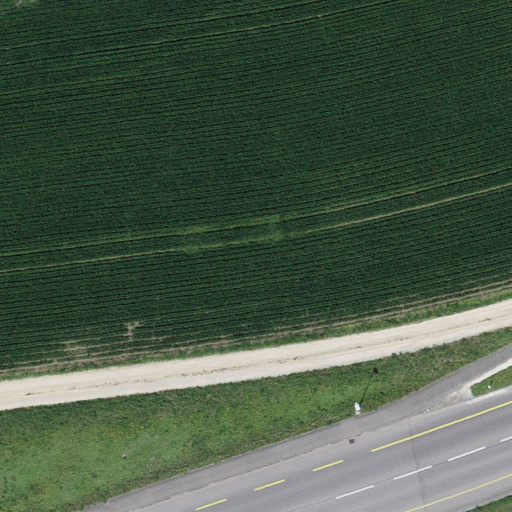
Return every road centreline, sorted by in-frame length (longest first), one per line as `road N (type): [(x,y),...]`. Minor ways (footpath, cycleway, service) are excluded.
road 1 (track): [(0,397),(348,351),(511,313)]
road 2 (primary): [(296,511),(511,436)]
